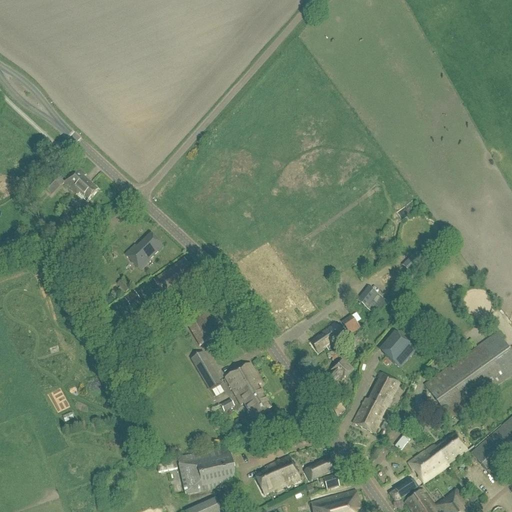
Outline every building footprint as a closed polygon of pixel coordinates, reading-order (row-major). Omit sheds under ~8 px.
[(78,168),(63,184),(77,196),(87,204),(98,192),(84,179),(86,176),(78,168)] [(52,197),(63,184),(54,176),(43,189),(52,197)] [(163,248),(151,235),(137,248),(135,246),(125,256),(140,272),(150,262),(149,261),(163,248)] [(194,273),(184,259),(154,281),(165,297),(172,291),(171,290),(176,286),(177,287),(185,282),(184,280),(194,273)] [(130,290),(122,281),(117,286),(125,294),(130,290)] [(368,288),(356,302),(372,315),(384,301),(368,288)] [(139,300),(134,293),(124,300),(129,307),(139,300)] [(175,312),(170,303),(157,311),(163,320),(175,312)] [(217,336),(201,310),(183,321),(199,347),(217,336)] [(348,333),(350,337),(360,330),(351,317),(341,324),(348,333)] [(324,335),(311,344),(318,355),(327,349),(328,352),(346,340),(335,324),(322,333),(324,335)] [(301,327),(293,331),(295,337),(303,333),(301,327)] [(417,350),(401,336),(397,332),(379,351),(400,369),(417,350)] [(511,376),(511,355),(497,334),(425,386),(450,421),(511,376)] [(222,385),(203,353),(191,361),(209,392),(222,385)] [(353,372),(343,361),(331,372),(333,374),(331,375),(318,384),(328,398),(340,389),(336,382),(338,380),(341,383),(353,372)] [(262,385),(250,365),(225,379),(241,406),(244,405),(253,421),(272,410),(258,387),(262,385)] [(379,381),(368,402),(386,411),(400,385),(380,375),(377,380),(379,381)] [(386,411),(368,402),(366,400),(353,424),(374,435),(386,411)] [(234,407),(231,401),(220,406),(224,413),(234,407)] [(511,462),(511,418),(471,455),(493,479),(511,462)] [(467,452),(455,436),(436,449),(435,447),(431,447),(408,464),(413,473),(414,473),(418,478),(417,479),(423,485),(449,467),(448,466),(467,452)] [(218,454),(217,450),(177,459),(186,496),(238,484),(230,451),(218,454)] [(300,481),(289,458),(266,469),(268,472),(255,478),(264,497),(277,491),(277,492),(300,481)] [(335,471),(329,460),(305,472),(310,483),(335,471)] [(162,466),(162,474),(177,473),(176,465),(162,466)] [(339,488),(336,476),(324,480),(327,492),(339,488)] [(396,505),(417,491),(411,481),(389,496),(396,505)] [(472,511),(457,491),(435,507),(422,491),(405,504),(411,511),(472,511)] [(361,511),(356,492),(311,504),(312,511),(361,511)] [(218,511),(215,502),(193,511),(218,511)]
